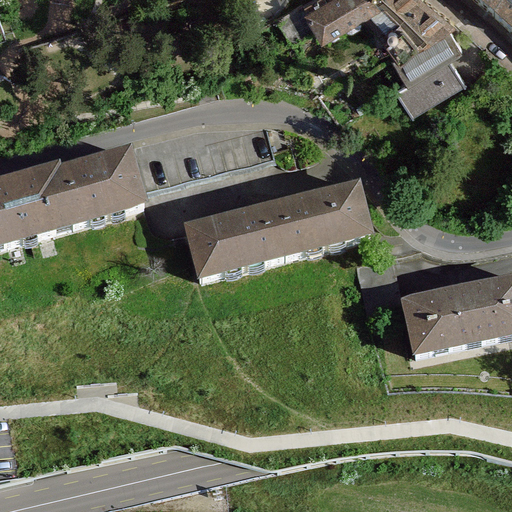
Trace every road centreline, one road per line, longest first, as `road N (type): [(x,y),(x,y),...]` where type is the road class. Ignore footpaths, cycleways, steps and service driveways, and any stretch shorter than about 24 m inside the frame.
road 1 (residential): [(0,176),(253,112),(335,138),(422,242),(471,254),(511,243)]
road 2 (motorway): [(511,491),(329,449),(0,355)]
road 3 (primary): [(511,436),(406,429),(331,438),(8,511)]
road 4 (motorway): [(0,445),(332,511)]
